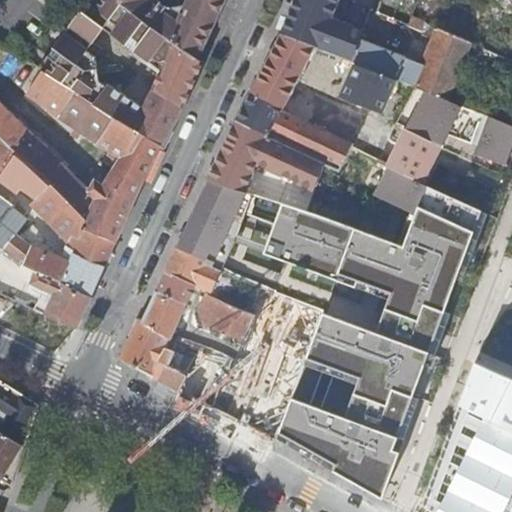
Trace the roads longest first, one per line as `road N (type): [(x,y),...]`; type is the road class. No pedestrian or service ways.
road 1 (tertiary): [(83,383),(259,0)]
road 2 (tertiary): [(355,511),(179,413),(83,383)]
road 3 (tertiary): [(36,511),(83,383)]
